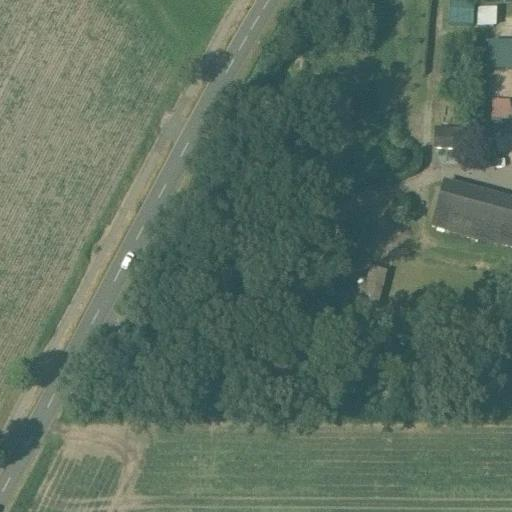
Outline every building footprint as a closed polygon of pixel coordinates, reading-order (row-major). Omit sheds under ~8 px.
[(451,0),(451,23),(478,24),(478,0),(451,0)] [(480,26),(500,26),(501,7),(480,7),(480,26)] [(511,68),(511,40),(494,40),(493,68),(511,68)] [(511,132),(511,99),(495,99),(494,132),(511,132)] [(439,147),(456,147),(456,128),(439,127),(439,147)] [(511,203),(443,184),(432,225),(511,247),(511,203)]
